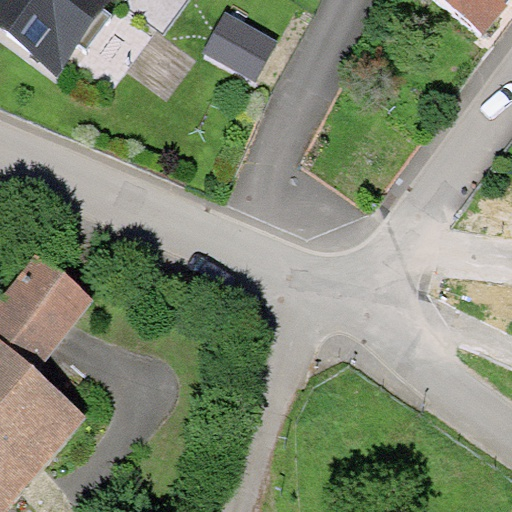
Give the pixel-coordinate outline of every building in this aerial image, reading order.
[(0,0),(0,24),(21,41),(58,68),(77,42),(100,10),(107,0),(0,0)] [(168,34),(184,0),(183,0),(154,0),(144,20),(168,34)] [(168,34),(274,91),(293,53),(194,0),(184,0),(168,34)] [(511,0),(438,0),(484,37),(502,14),(511,1),(511,0)] [(113,19),(100,10),(77,42),(89,51),(113,19)] [(0,314),(0,317),(37,350),(82,293),(42,263),(8,304),(0,314)] [(0,348),(22,367),(37,350),(0,317),(0,348)] [(0,511),(1,511),(28,482),(16,472),(37,448),(71,410),(22,367),(0,348),(0,511)]
